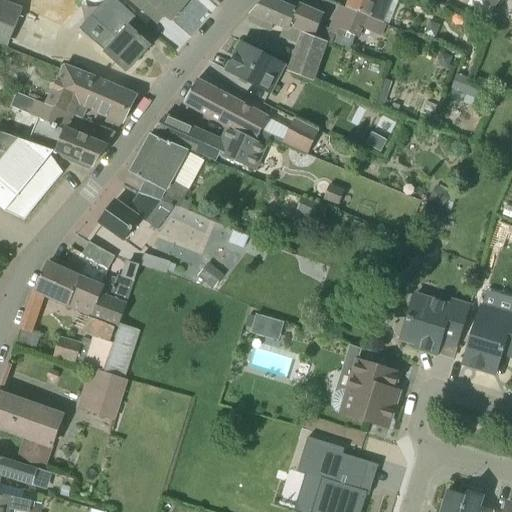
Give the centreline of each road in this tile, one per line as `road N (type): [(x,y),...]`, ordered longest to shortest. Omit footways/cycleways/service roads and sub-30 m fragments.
road 1 (residential): [(0,325),(41,251),(244,0)]
road 2 (residential): [(431,456),(416,428),(425,398),(441,390),(511,411)]
